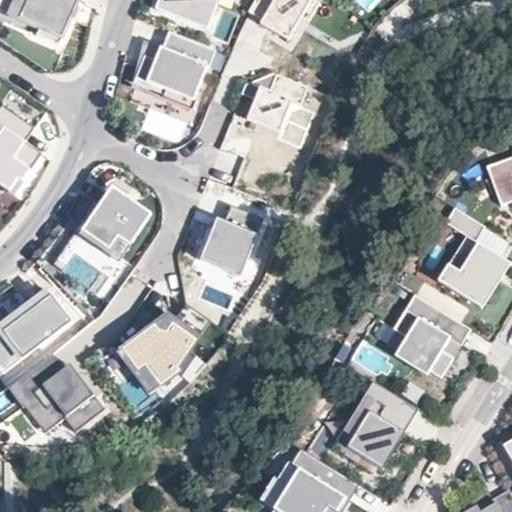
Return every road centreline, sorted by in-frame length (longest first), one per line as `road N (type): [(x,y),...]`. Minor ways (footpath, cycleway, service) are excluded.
road 1 (residential): [(511,368),(421,511)]
road 2 (residential): [(0,260),(39,223),(92,121)]
road 3 (residential): [(92,121),(127,0)]
